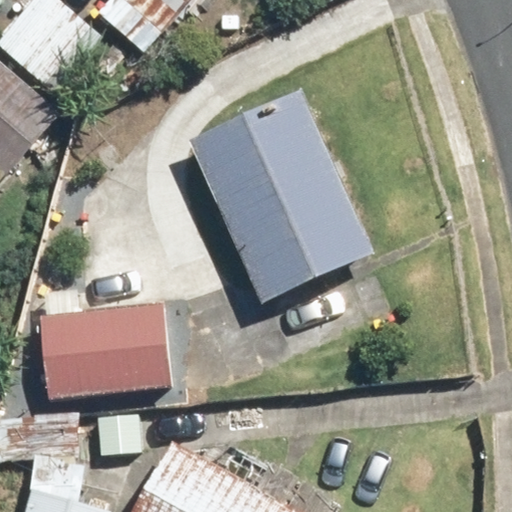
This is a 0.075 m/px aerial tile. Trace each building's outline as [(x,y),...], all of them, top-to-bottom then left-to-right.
[(104,0),(93,14),(145,59),(196,0),(104,0)] [(43,6),(4,45),(54,94),(93,54),(43,6)] [(0,169),(46,117),(0,76),(0,169)] [(296,105),(194,152),(264,302),(366,254),(296,105)] [(52,393),(162,383),(156,318),(46,328),(52,393)] [(282,511),(183,451),(144,511),(282,511)] [(87,511),(32,499),(29,511),(87,511)]
